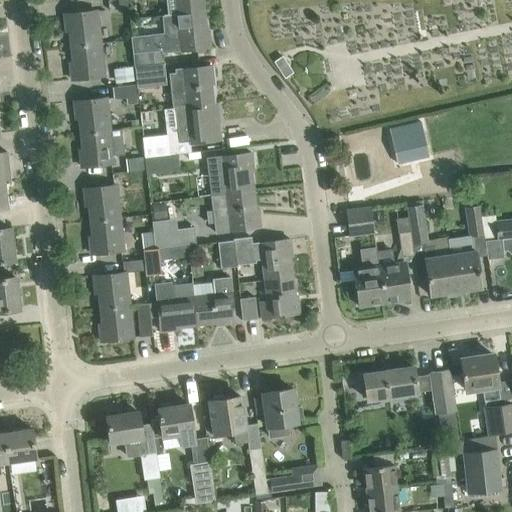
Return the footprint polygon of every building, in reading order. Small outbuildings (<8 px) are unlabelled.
[(166,0),(168,14),(203,11),(202,0),(166,0)] [(70,31),(71,46),(99,43),(96,10),(84,12),(64,14),(66,31),(70,31)] [(130,38),(130,40),(134,66),(163,63),(162,53),(210,47),(209,35),(205,35),(205,31),(206,31),(203,11),(168,14),(161,15),(163,34),(130,38)] [(134,66),(130,40),(121,41),(124,68),(114,69),(116,86),(118,86),(136,84),(136,83),(134,66)] [(99,43),(71,46),(73,62),(69,62),(71,79),(103,76),(99,43)] [(137,87),(165,84),(163,63),(134,66),(136,83),(136,84),(137,84),(137,87)] [(287,64),(279,70),(284,78),(293,72),(287,64)] [(174,107),(175,108),(214,103),(211,83),(210,79),(213,78),(212,66),(174,70),(175,72),(168,73),(172,107),(174,107)] [(79,118),(81,133),(109,130),(106,98),(74,101),(76,119),(79,118)] [(214,103),(175,108),(178,142),(188,141),(189,143),(220,140),(219,127),(215,128),(215,124),(216,124),(216,123),(220,123),(218,103),(214,103)] [(420,121),(389,129),(397,164),(428,157),(420,121)] [(109,130),(81,133),(83,149),(79,149),(81,167),(113,163),(112,156),(124,155),(121,129),(109,130)] [(141,137),(144,156),(144,158),(170,155),(170,154),(167,134),(141,137)] [(207,169),(210,195),(253,190),(251,170),(250,170),(249,166),(252,165),(251,153),(214,158),(215,168),(207,169)] [(144,158),(145,169),(146,174),(179,170),(177,154),(170,154),(170,155),(144,158)] [(127,171),(145,169),(144,158),(144,156),(126,159),(127,171)] [(89,206),(91,221),(119,218),(115,185),(83,189),(85,206),(89,206)] [(253,190),(210,195),(212,212),(207,213),(208,223),(213,223),(215,233),(260,227),(258,214),(255,215),(255,211),(256,210),(253,190)] [(424,240),(427,240),(422,201),(406,203),(409,230),(411,242),(424,240)] [(163,205),(152,206),(153,220),(165,219),(163,205)] [(465,208),(469,236),(470,236),(483,234),(479,206),(465,208)] [(373,233),(371,211),(370,207),(345,210),(348,236),(373,233)] [(119,218),(91,221),(92,236),(89,237),(91,254),(123,250),(119,218)] [(511,220),(496,222),(497,239),(501,239),(511,237),(511,220)] [(176,229),(153,232),(154,248),(158,247),(166,246),(195,243),(193,227),(176,229)] [(0,261),(13,260),(9,228),(0,228),(0,261)] [(409,230),(396,231),(400,256),(413,254),(411,242),(409,230)] [(154,248),(153,232),(141,233),(143,249),(154,248)] [(447,239),(449,254),(455,292),(481,288),(475,250),(472,251),(470,236),(469,236),(447,239)] [(261,259),(264,280),(292,276),(289,256),(288,256),(288,252),(291,252),(289,239),(252,244),(251,237),(233,239),(233,240),(236,266),(236,264),(255,262),(255,260),(261,259)] [(511,237),(501,239),(502,251),(507,251),(511,254),(511,253),(511,237)] [(497,239),(484,240),(486,254),(487,259),(503,258),(502,251),(501,239),(497,239)] [(220,268),(236,266),(233,240),(217,242),(220,268)] [(430,296),(455,292),(449,254),(436,256),(434,246),(426,247),(424,240),(411,242),(413,254),(415,265),(425,264),(430,296)] [(361,268),(353,270),(358,306),(384,302),(379,266),(376,252),(375,246),(358,249),(361,268)] [(158,247),(154,248),(143,249),(145,275),(161,274),(159,255),(158,247)] [(379,266),(384,302),(410,299),(406,274),(416,273),(415,265),(413,254),(400,256),(401,265),(393,266),(390,249),(376,252),(379,266)] [(99,293),(101,308),(129,305),(125,273),(93,276),(95,293),(99,293)] [(292,276),(264,280),(267,301),(259,302),(262,318),(299,313),(297,301),(294,301),(294,297),(292,276)] [(0,278),(0,310),(19,309),(18,307),(23,305),(22,296),(17,294),(15,277),(0,278)] [(221,324),(234,323),(229,277),(211,279),(213,293),(193,296),(197,325),(217,322),(217,321),(221,321),(221,324)] [(193,296),(192,284),(171,287),(171,282),(154,284),(160,331),(172,330),(172,326),(176,326),(176,327),(197,325),(193,296)] [(137,287),(139,304),(148,303),(146,286),(137,287)] [(239,299),(242,321),(257,319),(254,297),(239,299)] [(148,303),(139,304),(137,304),(140,337),(151,336),(148,303)] [(129,305),(101,308),(102,323),(99,324),(101,341),(132,338),(129,305)] [(462,372),(461,372),(462,377),(464,392),(480,390),(482,404),(500,401),(492,354),(460,359),(462,372)] [(454,411),(448,370),(430,372),(430,375),(414,377),(413,366),(363,374),(367,400),(417,392),(432,389),(436,414),(454,411)] [(262,393),(263,397),(255,399),(257,411),(265,410),(269,438),(289,435),(287,424),(297,422),(296,419),(303,418),(301,406),(295,407),(292,389),(262,393)] [(213,433),(233,430),(235,444),(247,442),(244,425),(245,425),(240,396),(225,399),(223,395),(213,396),(212,401),(209,401),(210,411),(208,412),(209,416),(211,415),(213,433)] [(151,425),(153,437),(161,436),(163,448),(195,444),(194,436),(189,404),(172,406),(170,403),(160,404),(159,409),(157,409),(159,419),(151,420),(151,425)] [(511,430),(511,403),(484,408),(488,435),(511,430)] [(143,478),(159,475),(155,450),(153,437),(151,425),(140,427),(137,412),(121,414),(120,410),(107,411),(107,416),(106,416),(110,442),(125,440),(127,456),(140,454),(143,478)] [(31,428),(4,432),(8,463),(35,459),(31,428)] [(0,463),(8,463),(4,432),(0,432),(0,463)] [(462,439),(463,453),(460,454),(465,492),(497,488),(491,436),(462,439)] [(340,441),(342,459),(350,458),(348,440),(340,441)] [(436,484),(442,484),(451,483),(447,447),(446,443),(437,445),(437,448),(441,476),(435,477),(436,484)] [(260,448),(248,450),(255,495),(267,493),(260,448)] [(214,491),(224,489),(220,460),(209,462),(214,491)] [(189,464),(195,503),(215,499),(214,491),(209,462),(189,464)] [(363,468),(366,492),(396,489),(393,464),(363,468)] [(291,475),(270,479),(272,492),(321,485),(318,465),(290,469),(291,475)] [(451,483),(442,484),(445,507),(454,506),(451,483)] [(366,492),(368,511),(398,511),(396,489),(366,492)] [(314,492),(314,511),(329,511),(328,492),(314,492)] [(215,501),(195,504),(195,506),(196,510),(202,510),(202,511),(225,508),(225,499),(215,501)] [(225,508),(224,511),(234,511),(234,499),(225,499),(225,508)] [(255,502),(255,511),(263,511),(264,502),(255,502)]
